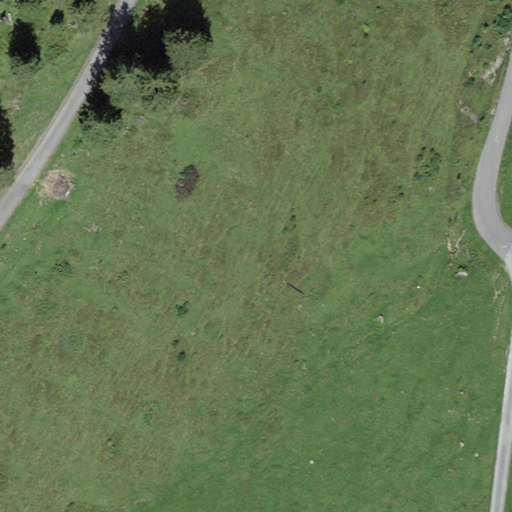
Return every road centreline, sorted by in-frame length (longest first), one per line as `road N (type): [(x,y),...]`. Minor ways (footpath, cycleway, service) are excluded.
road 1 (unclassified): [(0,213),(71,108),(128,0)]
road 2 (unclassified): [(511,82),(484,195),(491,229),(511,245)]
